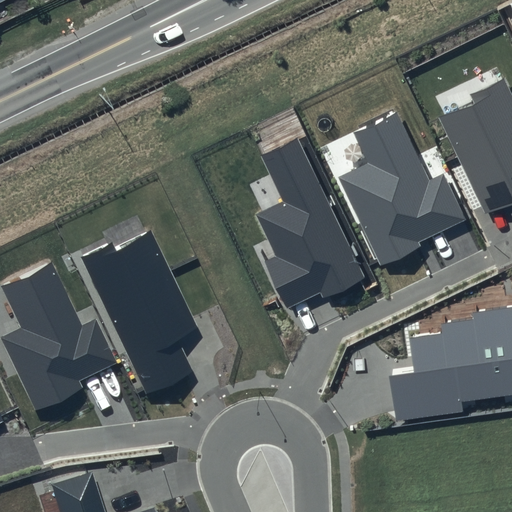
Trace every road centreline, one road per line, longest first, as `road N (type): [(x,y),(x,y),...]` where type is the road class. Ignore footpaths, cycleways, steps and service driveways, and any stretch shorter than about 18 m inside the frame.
road 1 (residential): [(224,511),(209,479),(216,445),(249,425),(281,430),(306,458),(307,511)]
road 2 (secondary): [(0,100),(204,0)]
